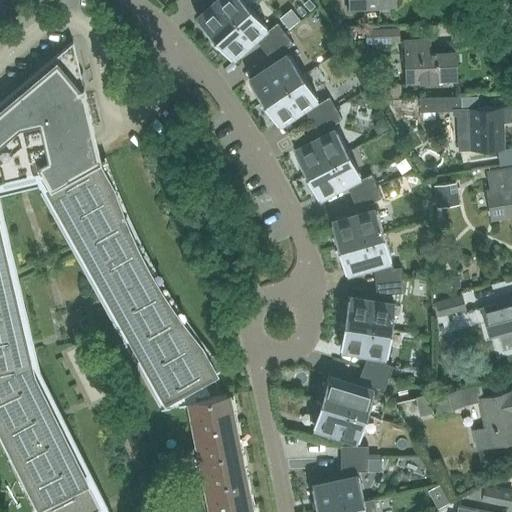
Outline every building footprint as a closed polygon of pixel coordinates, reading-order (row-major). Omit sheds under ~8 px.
[(210,0),(195,14),(215,36),(249,6),(243,0),(210,0)] [(309,0),(305,0),(303,3),(310,10),(315,5),(309,0)] [(256,38),(268,28),(249,6),(215,36),(234,58),(256,38)] [(290,8),(279,17),(288,28),(299,19),(290,8)] [(256,38),(264,49),(285,32),(277,22),(256,38)] [(365,30),(366,41),(398,39),(397,28),(365,30)] [(353,29),(341,30),(342,39),(353,38),(353,29)] [(285,32),(264,49),(271,59),(293,42),(285,32)] [(403,40),(405,81),(457,79),(455,51),(431,52),(430,39),(403,40)] [(0,101),(0,435),(38,511),(85,511),(100,505),(34,372),(0,226),(0,181),(41,172),(49,186),(47,187),(165,402),(215,373),(214,372),(222,368),(223,369),(224,368),(222,365),(197,334),(175,301),(155,267),(136,232),(120,196),(106,159),(105,155),(104,155),(105,157),(101,159),(95,136),(85,94),(73,40),(0,101)] [(302,75),(285,50),(248,75),(264,100),(302,75)] [(302,75),(264,100),(280,125),(318,100),(302,75)] [(379,89),(379,97),(401,96),(401,84),(383,84),(379,89)] [(305,109),(312,120),(335,107),(329,95),(305,109)] [(461,96),(419,99),(420,100),(420,109),(420,112),(456,110),(459,149),(499,147),(498,121),(511,120),(510,107),(461,110),(461,96)] [(419,99),(402,99),(402,110),(420,109),(420,100),(419,99)] [(312,120),(318,131),(342,118),(335,107),(312,120)] [(377,121),(374,128),(378,134),(390,128),(384,117),(377,121)] [(293,145),(307,172),(347,151),(334,125),(293,145)] [(511,150),(498,153),(499,164),(511,162),(511,150)] [(347,151),(307,172),(320,198),(361,177),(347,151)] [(511,167),(486,173),(489,191),(485,191),(491,220),(511,215),(511,167)] [(376,184),(371,173),(346,185),(352,196),(376,184)] [(456,182),(433,185),(436,207),(459,203),(456,182)] [(376,184),(352,196),(358,208),(382,195),(376,184)] [(331,217),(339,246),(382,232),(374,204),(331,217)] [(382,232),(339,246),(347,274),(373,267),(375,281),(402,279),(401,266),(393,267),(382,232)] [(458,275),(437,279),(440,290),(460,286),(458,275)] [(375,281),(376,294),(403,292),(402,279),(375,281)] [(395,299),(348,292),(344,321),(390,328),(395,299)] [(501,302),(481,308),(489,337),(511,330),(511,298),(511,299),(509,295),(500,298),(501,302)] [(431,310),(433,316),(464,308),(461,296),(432,303),(431,310)] [(344,321),(339,351),(386,358),(390,328),(344,321)] [(392,365),(367,355),(362,367),(387,376),(392,365)] [(362,367),(358,378),(383,388),(387,376),(362,367)] [(329,371),(321,399),(365,413),(374,384),(329,371)] [(434,411),(460,405),(456,388),(437,393),(436,392),(415,396),(419,416),(435,412),(434,411)] [(472,429),(476,448),(511,439),(511,389),(511,390),(511,391),(477,398),(483,427),(472,429)] [(253,511),(229,393),(227,394),(194,401),(195,405),(215,511),(253,511)] [(321,399),(312,427),(357,441),(365,413),(321,399)] [(341,444),(340,457),(368,457),(368,444),(341,444)] [(340,457),(340,469),(368,470),(368,457),(340,457)] [(312,480),(318,509),(362,499),(356,470),(312,480)] [(449,502),(439,483),(428,490),(437,508),(449,502)] [(511,490),(484,485),(481,499),(510,505),(511,495),(511,490)] [(318,509),(318,511),(376,511),(373,497),(362,499),(318,509)]
